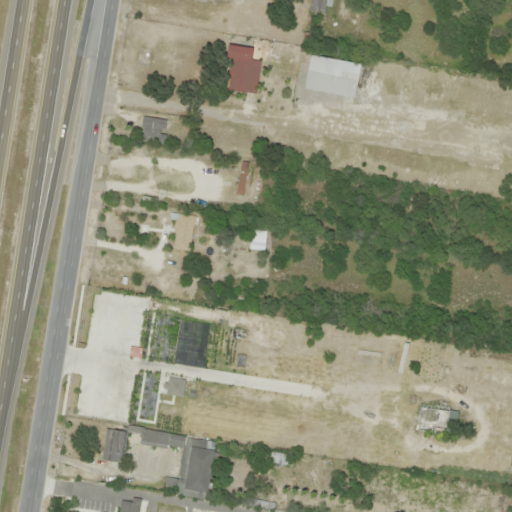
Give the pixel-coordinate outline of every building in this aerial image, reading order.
[(322,15),(327,0),(309,0),(306,9),(322,15)] [(256,94),(260,62),(251,61),(253,49),(227,45),(226,59),(231,59),(227,90),(256,94)] [(355,98),(357,80),(324,75),(327,58),(310,55),(304,90),(355,98)] [(165,118),(141,118),(141,144),(165,144),(165,118)] [(172,250),(190,252),(193,217),(176,215),(172,250)] [(248,250),(263,251),(265,232),(250,230),(248,250)] [(419,427),(448,427),(448,409),(419,409),(419,427)] [(123,462),(125,430),(104,429),(101,460),(123,462)] [(214,441),(142,429),(139,443),(181,450),(176,479),(165,477),(164,486),(178,488),(177,491),(205,496),(214,441)] [(292,454),(262,452),(261,463),(291,466),(292,454)] [(118,511),(138,511),(141,500),(122,496),(118,511)]
